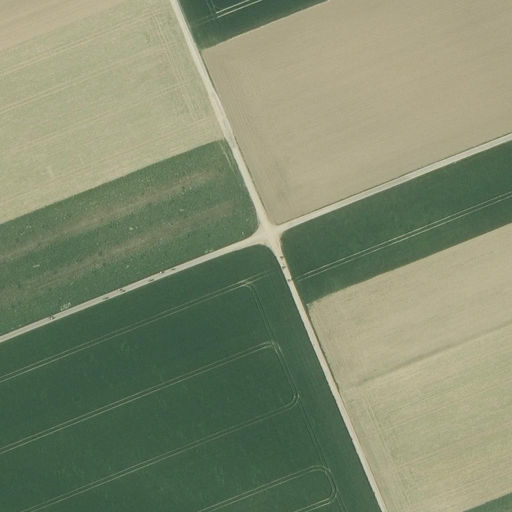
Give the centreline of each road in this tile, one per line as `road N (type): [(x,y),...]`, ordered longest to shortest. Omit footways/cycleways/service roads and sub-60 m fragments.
road 1 (track): [(383,511),(269,233)]
road 2 (track): [(269,233),(0,340)]
road 3 (track): [(511,136),(269,233)]
road 4 (track): [(269,233),(173,0)]
